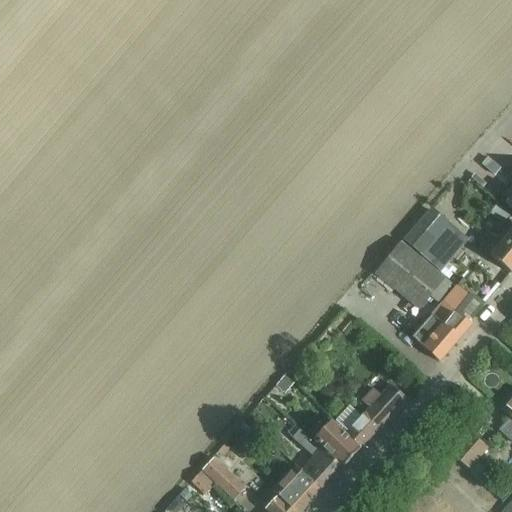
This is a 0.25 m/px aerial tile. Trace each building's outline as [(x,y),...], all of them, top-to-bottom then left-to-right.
[(428,211),(403,242),(421,257),(446,226),(428,211)] [(509,275),(511,271),(511,232),(500,246),(489,236),(478,248),(509,275)] [(399,244),(374,275),(419,311),(429,298),(436,304),(446,292),(451,285),(399,244)] [(441,305),(412,339),(439,363),(471,326),(468,324),(456,313),(455,312),(468,297),(456,288),(443,303),(441,305)] [(284,377),(274,388),(284,396),(293,385),(284,377)] [(369,409),(345,435),(360,449),(404,400),(390,386),(380,397),(372,390),(361,402),(369,409)] [(511,399),(501,412),(511,421),(511,399)] [(331,422),(312,442),(319,448),(321,451),(341,470),(342,469),(341,468),(360,449),(345,435),(338,428),(331,422)] [(298,445),(285,459),(295,467),(300,472),(299,473),(305,478),(319,492),(341,470),(321,451),(319,448),(312,442),(300,431),(292,439),(298,445)] [(468,471),(487,450),(469,434),(450,455),(468,471)] [(245,489),(213,459),(201,473),(233,503),(245,489)] [(300,511),(319,492),(305,478),(299,473),(300,472),(295,467),(271,492),(276,496),(264,508),(268,511),(300,511)] [(190,484),(204,497),(214,487),(200,474),(190,484)] [(178,496),(166,511),(167,511),(175,511),(185,502),(178,496)]
